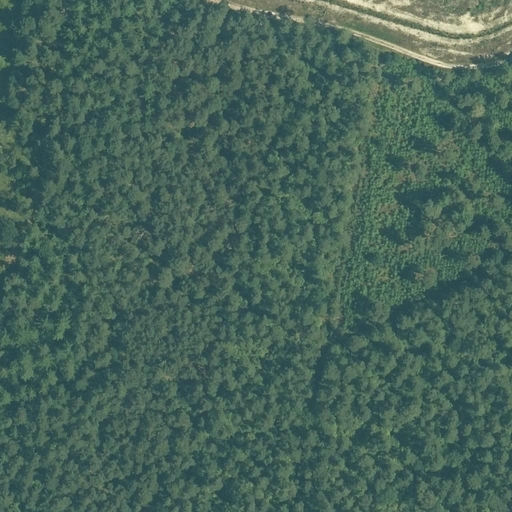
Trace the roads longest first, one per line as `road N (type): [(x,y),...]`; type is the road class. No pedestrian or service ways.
road 1 (track): [(284,511),(383,41)]
road 2 (track): [(511,56),(478,67),(442,63),(215,0)]
road 3 (track): [(511,254),(319,345)]
road 4 (track): [(511,333),(450,511)]
